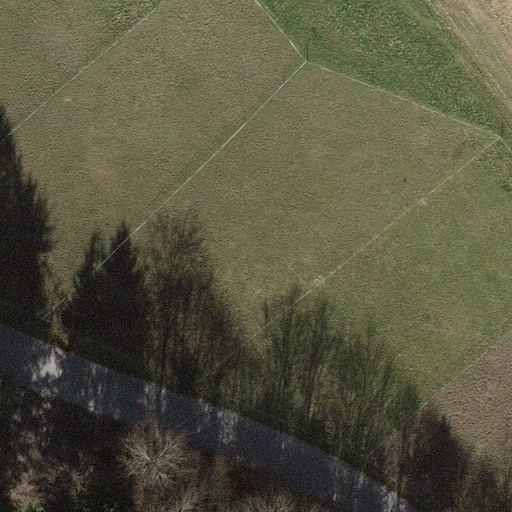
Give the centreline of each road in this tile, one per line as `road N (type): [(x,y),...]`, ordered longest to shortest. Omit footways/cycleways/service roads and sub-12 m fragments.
road 1 (residential): [(366,511),(283,462),(0,349)]
road 2 (track): [(28,364),(35,511)]
